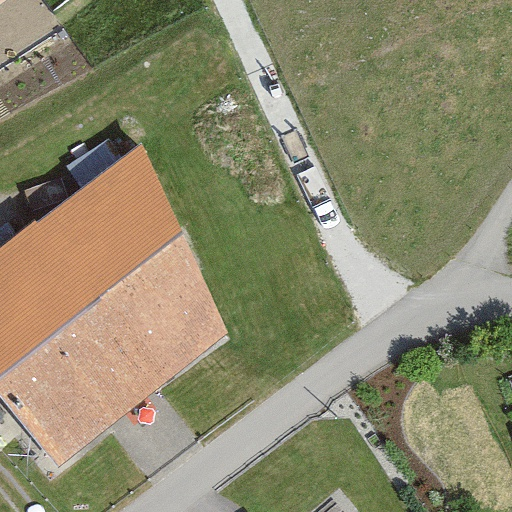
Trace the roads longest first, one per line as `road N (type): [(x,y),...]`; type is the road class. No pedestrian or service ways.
road 1 (residential): [(162,511),(266,417),(418,320),(511,303)]
road 2 (unknown): [(267,0),(418,320)]
